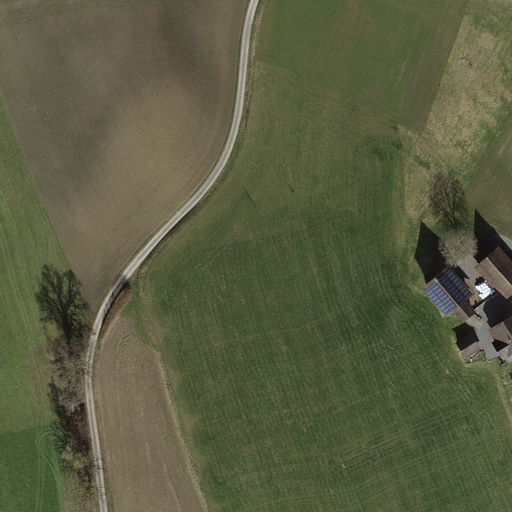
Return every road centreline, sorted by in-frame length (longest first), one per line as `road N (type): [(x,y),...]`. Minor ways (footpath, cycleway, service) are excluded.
road 1 (track): [(103,511),(90,348),(108,297),(207,187),(232,141),(253,0)]
road 2 (track): [(511,411),(482,331),(511,304)]
